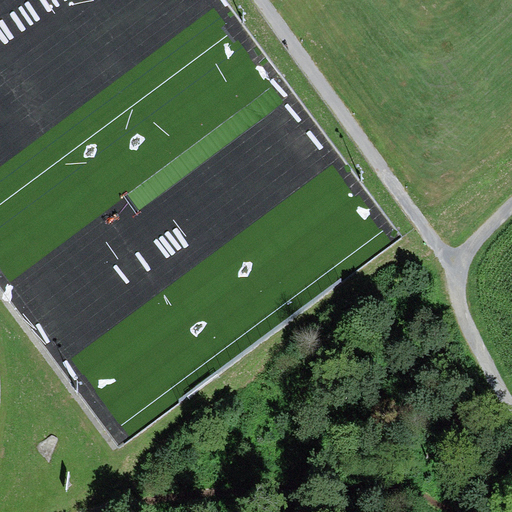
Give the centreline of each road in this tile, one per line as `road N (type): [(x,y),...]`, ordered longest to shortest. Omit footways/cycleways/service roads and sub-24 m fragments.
road 1 (track): [(261,0),(454,263)]
road 2 (track): [(511,208),(454,263),(467,327),(511,404)]
